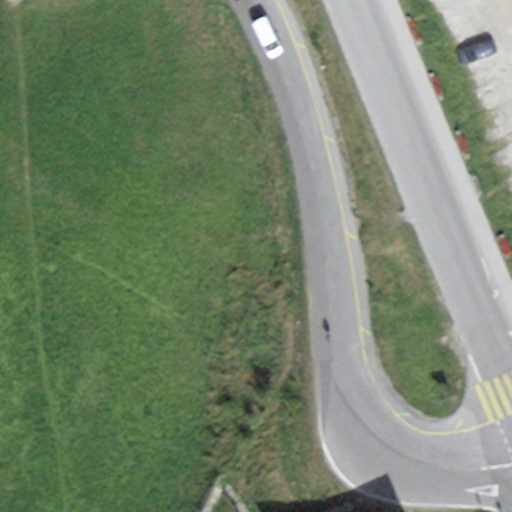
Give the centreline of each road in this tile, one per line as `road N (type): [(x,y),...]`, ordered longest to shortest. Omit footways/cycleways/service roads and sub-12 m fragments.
road 1 (unclassified): [(511,467),(437,466),(398,456),(373,442),(357,417),(345,382),(312,150),(255,0)]
road 2 (tertiary): [(356,0),(511,406)]
